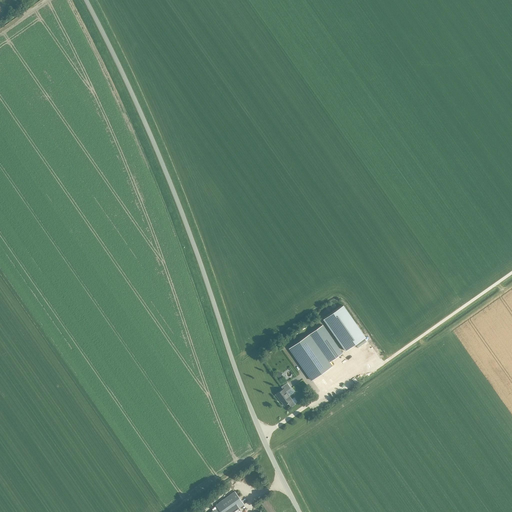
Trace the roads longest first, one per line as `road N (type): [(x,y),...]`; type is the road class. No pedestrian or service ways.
road 1 (tertiary): [(299,511),(250,409),(177,200),(86,0)]
road 2 (track): [(343,373),(375,369),(511,273)]
